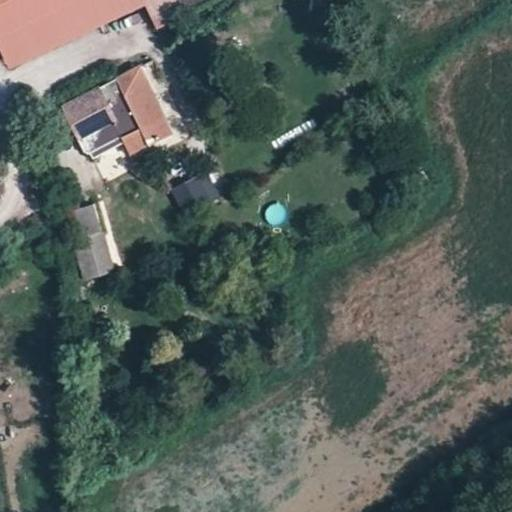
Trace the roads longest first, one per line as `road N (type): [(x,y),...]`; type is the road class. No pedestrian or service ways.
road 1 (track): [(0,69),(12,89),(142,30)]
road 2 (track): [(0,211),(16,158),(12,89)]
